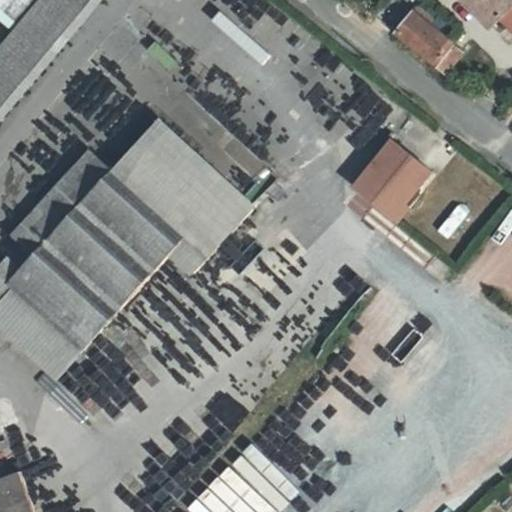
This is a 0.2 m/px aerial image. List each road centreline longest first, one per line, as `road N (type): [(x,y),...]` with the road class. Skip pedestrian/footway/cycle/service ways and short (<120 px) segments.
road 1 (unknown): [(146,0),(215,49),(268,105),(315,172),(359,280),(392,336)]
road 2 (residential): [(511,156),(314,0)]
road 3 (unknown): [(128,0),(0,182)]
